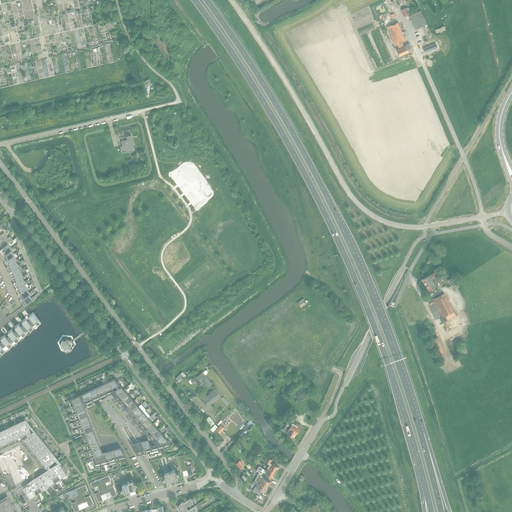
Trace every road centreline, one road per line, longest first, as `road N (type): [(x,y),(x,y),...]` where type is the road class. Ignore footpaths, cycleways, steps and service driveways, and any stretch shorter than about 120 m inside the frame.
road 1 (trunk): [(195,0),(270,111),(352,271),(427,494)]
road 2 (trunk): [(420,426),(349,238),(278,107),(207,0)]
road 3 (unclassified): [(433,225),(393,224),(362,207),(233,0)]
road 4 (residential): [(138,347),(0,161)]
road 5 (unclassified): [(482,217),(410,31)]
road 6 (unclassified): [(232,493),(239,481),(138,347)]
road 7 (unclassified): [(265,511),(332,398),(340,377),(332,368)]
road 8 (residential): [(0,192),(97,320)]
road 9 (residential): [(133,366),(214,474)]
